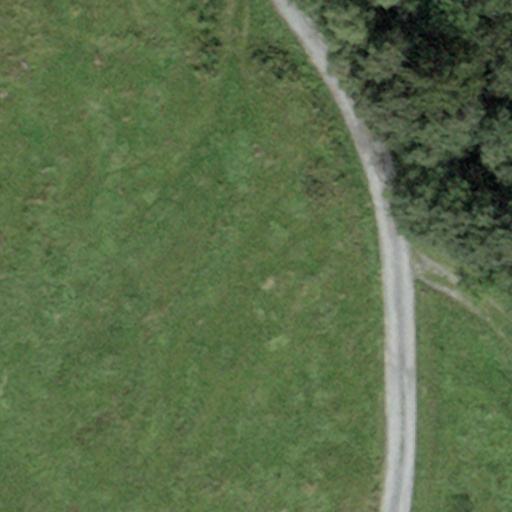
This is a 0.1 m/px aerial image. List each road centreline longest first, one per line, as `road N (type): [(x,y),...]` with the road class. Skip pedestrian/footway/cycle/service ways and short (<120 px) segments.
road 1 (track): [(389,511),(399,468),(400,352),(398,261),(384,187),(357,110),(292,0)]
road 2 (track): [(398,261),(479,299),(511,341)]
